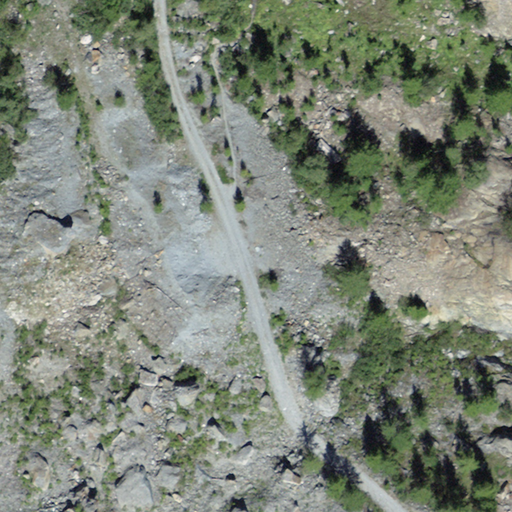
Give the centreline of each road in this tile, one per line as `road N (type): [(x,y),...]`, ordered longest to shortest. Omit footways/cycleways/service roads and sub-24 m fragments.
road 1 (track): [(397,511),(293,417),(225,205)]
road 2 (track): [(225,205),(171,80),(159,0)]
